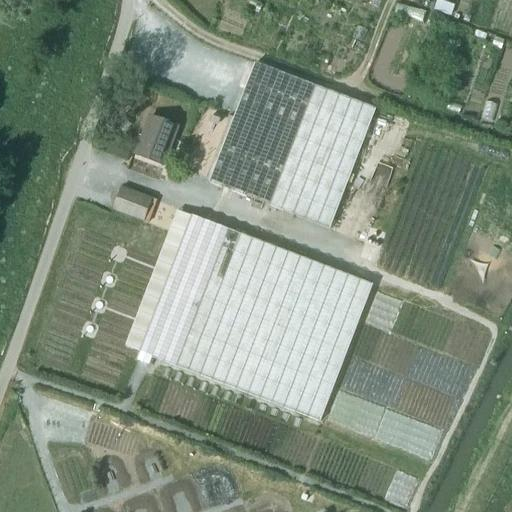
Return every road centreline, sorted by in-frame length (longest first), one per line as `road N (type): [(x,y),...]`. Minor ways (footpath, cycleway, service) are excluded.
road 1 (track): [(504,330),(443,299),(76,164)]
road 2 (unclassified): [(0,386),(128,0)]
